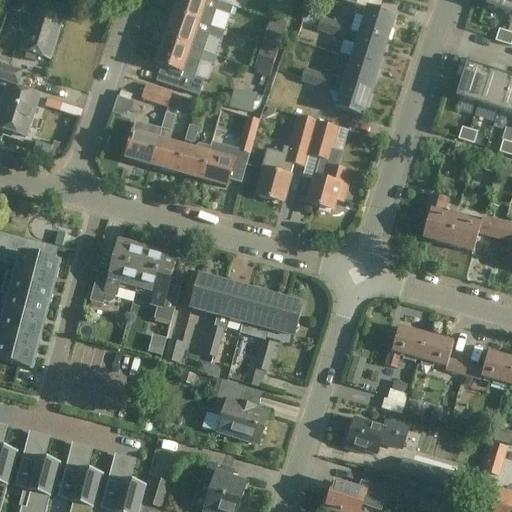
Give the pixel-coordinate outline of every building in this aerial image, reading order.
[(38,0),(15,0),(12,10),(31,16),(20,51),(50,60),(67,9),(38,0)] [(210,0),(178,0),(173,15),(211,27),(216,12),(230,17),(233,7),(215,2),(210,0)] [(511,0),(488,0),(486,8),(511,16),(511,14),(511,0)] [(368,9),(360,34),(386,42),(394,17),(368,9)] [(173,15),(165,40),(204,53),(209,37),(222,42),(225,32),(211,27),(173,15)] [(319,26),(318,30),(332,35),(336,24),(321,19),(319,26)] [(270,20),(262,44),(279,50),(287,25),(270,20)] [(336,24),(332,35),(346,40),(349,31),(350,28),(336,24)] [(507,33),(499,31),(495,42),(503,45),(507,33)] [(511,44),(511,34),(507,33),(503,45),(511,47),(511,44)] [(386,42),(360,34),(352,60),(378,68),(386,42)] [(217,57),(204,53),(165,40),(156,66),(162,68),(157,83),(177,90),(180,81),(193,86),(200,63),(214,67),(217,57)] [(279,50),(262,44),(255,69),(272,74),(279,50)] [(378,68),(352,60),(344,84),(370,92),(378,68)] [(25,73),(0,65),(0,80),(20,87),(25,73)] [(488,71),(467,65),(456,99),(477,106),(488,71)] [(314,87),(319,74),(304,69),(300,83),(314,87)] [(509,78),(488,71),(477,106),(498,113),(509,78)] [(319,74),(314,87),(329,92),(333,78),(319,74)] [(511,79),(509,78),(498,113),(511,117),(511,79)] [(180,81),(177,90),(199,97),(202,89),(193,86),(180,81)] [(370,92),(344,84),(336,109),(362,118),(370,92)] [(8,88),(0,113),(0,129),(26,138),(38,98),(8,88)] [(146,89),(142,102),(167,110),(171,96),(146,89)] [(261,98),(236,90),(230,107),(256,116),(261,98)] [(45,107),(81,119),(83,111),(47,100),(45,107)] [(264,107),(261,117),(267,119),(273,116),(275,111),(264,107)] [(166,115),(162,130),(170,133),(175,117),(166,115)] [(309,158),(319,125),(297,119),(289,151),(284,150),(282,157),(265,152),(260,172),(263,172),(255,199),(282,207),(294,167),(305,170),(309,158)] [(212,146),(211,150),(201,182),(227,189),(229,182),(241,185),(243,180),(258,123),(247,120),(238,153),(212,146)] [(136,124),(133,134),(126,161),(152,168),(159,141),(162,132),(136,124)] [(319,125),(309,158),(320,161),(306,207),(331,214),(335,203),(342,206),(351,176),(337,172),(342,154),(333,151),(339,131),(319,125)] [(191,128),(186,143),(194,145),(198,130),(191,128)] [(470,131),(462,129),(458,141),(466,143),(470,131)] [(477,134),(470,131),(466,143),(474,146),(477,134)] [(185,148),(159,141),(152,168),(177,175),(185,148)] [(511,145),(503,142),(499,154),(507,156),(511,145)] [(54,143),(53,148),(37,143),(33,155),(55,162),(60,145),(54,143)] [(194,151),(185,148),(177,175),(201,182),(211,150),(199,146),(194,151)] [(511,167),(499,164),(496,175),(511,179),(511,167)] [(502,183),(495,181),(492,192),(499,194),(502,183)] [(448,247),(456,219),(459,210),(445,206),(447,201),(431,196),(427,211),(431,212),(423,240),(448,247)] [(459,220),(456,219),(448,247),(473,254),(479,235),(496,240),(501,224),(482,219),(480,226),(468,222),(469,220),(460,217),(459,220)] [(511,227),(507,226),(502,242),(511,244),(511,227)] [(58,232),(54,246),(61,248),(65,234),(58,232)] [(137,290),(148,251),(119,243),(116,253),(101,248),(93,274),(98,276),(90,302),(103,306),(104,304),(114,307),(120,285),(137,290)] [(148,251),(137,290),(154,294),(151,306),(158,308),(154,320),(171,325),(179,294),(168,290),(177,259),(148,251)] [(55,277),(58,264),(21,255),(16,275),(50,285),(52,277),(55,277)] [(48,294),(50,285),(16,275),(6,273),(0,295),(10,298),(47,308),(50,294),(48,294)] [(217,316),(225,286),(200,279),(192,309),(217,316)] [(225,286),(217,316),(213,330),(224,333),(225,333),(230,320),(242,323),(251,293),(225,286)] [(277,300),(251,293),(242,323),(268,331),(277,300)] [(44,319),(47,308),(10,298),(5,317),(39,326),(41,319),(44,319)] [(302,307),(277,300),(268,331),(293,338),(302,307)] [(118,315),(133,322),(137,311),(122,305),(118,315)] [(38,340),(42,327),(39,326),(5,317),(0,316),(0,338),(34,347),(36,339),(38,340)] [(419,361),(426,336),(399,329),(392,353),(389,353),(385,367),(396,370),(400,356),(406,358),(405,363),(415,366),(416,361),(419,361)] [(224,333),(213,330),(206,357),(216,361),(224,333)] [(454,344),(426,336),(419,361),(423,363),(422,368),(434,371),(435,366),(446,369),(446,372),(460,376),(463,365),(449,361),(454,344)] [(31,357),(34,347),(0,338),(0,362),(30,370),(34,357),(31,357)] [(171,342),(166,360),(178,364),(183,345),(171,342)] [(259,356),(271,360),(275,345),(263,342),(259,356)] [(508,387),(511,373),(511,360),(488,354),(484,371),(470,367),(466,378),(467,378),(464,388),(471,390),(474,380),(481,382),(482,379),(495,383),(494,387),(505,391),(506,386),(508,387)] [(265,373),(267,374),(271,360),(259,356),(255,371),(256,371),(252,386),(260,389),(265,373)] [(198,374),(208,377),(210,366),(200,364),(198,374)] [(218,368),(210,366),(208,377),(219,379),(220,373),(218,368)] [(195,376),(182,373),(179,383),(192,386),(195,376)] [(360,379),(349,376),(346,385),(358,388),(360,379)] [(217,381),(212,399),(222,402),(220,409),(225,410),(218,434),(259,446),(268,416),(257,412),(263,395),(217,381)] [(395,382),(392,392),(408,397),(411,386),(395,382)] [(408,397),(392,392),(389,403),(385,402),(382,411),(403,417),(408,397)] [(412,403),(408,413),(420,417),(423,407),(412,403)] [(436,410),(433,420),(445,424),(448,414),(436,410)] [(463,434),(465,427),(462,420),(454,418),(451,430),(463,434)] [(355,421),(345,451),(365,457),(365,456),(379,460),(383,447),(402,453),(410,431),(385,422),(382,429),(355,421)] [(494,442),(509,445),(511,435),(511,433),(497,430),(494,442)] [(0,511),(15,458),(16,454),(2,450),(0,449),(0,511)] [(46,511),(58,469),(59,465),(44,461),(34,459),(33,463),(22,460),(15,488),(26,491),(31,492),(26,509),(21,508),(20,511),(46,511)] [(450,495),(456,476),(456,474),(405,460),(399,481),(426,489),(450,495)] [(214,489),(206,511),(238,511),(246,489),(230,484),(233,475),(211,468),(205,486),(214,489)] [(92,511),(101,480),(102,476),(87,473),(77,470),(76,474),(65,471),(58,499),(69,502),(74,503),(71,511),(92,511)] [(475,481),(456,476),(450,495),(457,497),(469,501),(475,481)] [(168,484),(152,479),(144,505),(161,510),(168,484)] [(138,511),(143,492),(145,488),(130,484),(120,481),(119,485),(108,482),(100,510),(106,511),(138,511)] [(326,511),(330,511),(359,511),(362,505),(380,511),(386,491),(361,484),(359,492),(335,484),(331,497),(327,496),(324,507),(327,508),(326,511)] [(452,511),(457,497),(450,495),(426,489),(419,511),(452,511)] [(511,511),(511,493),(500,490),(494,508),(511,511)] [(492,511),(494,508),(473,502),(470,501),(466,511),(492,511)]
